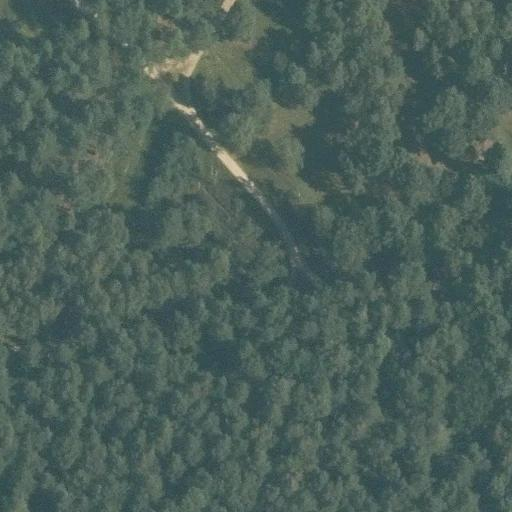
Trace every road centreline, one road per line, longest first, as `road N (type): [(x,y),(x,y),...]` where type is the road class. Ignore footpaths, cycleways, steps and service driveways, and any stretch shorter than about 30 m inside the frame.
road 1 (track): [(0,366),(307,303)]
road 2 (track): [(307,303),(285,236),(187,113)]
road 3 (track): [(307,303),(511,273)]
road 4 (track): [(187,113),(129,42),(73,0)]
road 5 (track): [(231,0),(186,73),(187,113)]
